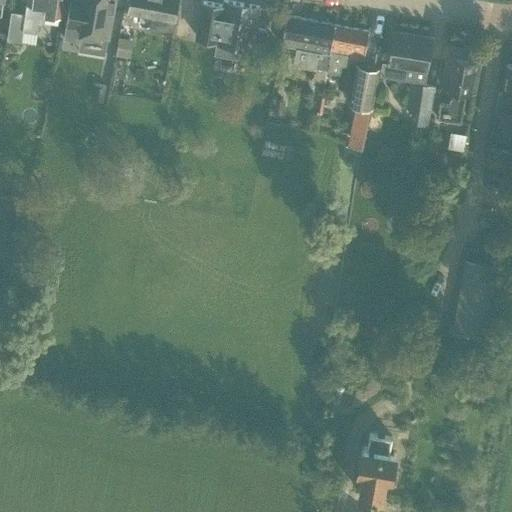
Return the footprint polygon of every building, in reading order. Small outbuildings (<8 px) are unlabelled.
[(28,0),(26,13),(13,11),(9,39),(23,41),(25,29),(38,31),(41,16),(46,17),(47,13),(61,15),(62,0),(28,0)] [(71,0),(66,37),(81,40),(83,31),(110,36),(115,0),(71,0)] [(172,20),(174,20),(177,0),(131,0),(129,12),(154,16),(151,30),(170,34),(172,20)] [(268,29),(257,27),(261,6),(229,0),(225,0),(224,3),(224,4),(218,42),(255,49),(264,51),(268,29)] [(204,1),(198,37),(202,38),(218,40),(224,4),(208,1),(204,1)] [(336,25),(324,22),(288,16),(283,44),(298,47),(297,55),(300,58),(317,61),(313,82),(325,85),(328,69),(336,25)] [(365,60),(370,31),(336,25),(328,69),(341,71),(343,56),(365,60)] [(429,71),(427,70),(433,36),(396,30),(390,61),(384,61),(382,76),(388,76),(393,77),(393,76),(427,82),(429,71)] [(132,38),(120,36),(118,53),(129,55),(132,38)] [(465,56),(465,55),(466,53),(453,51),(453,54),(450,54),(447,72),(450,73),(448,87),(453,88),(451,101),(441,100),(438,118),(463,122),(468,90),(475,92),(481,59),(465,56)] [(381,67),(369,65),(357,62),(349,102),(374,107),(381,67)] [(511,64),(508,63),(503,93),(511,94),(511,64)] [(91,87),(93,72),(76,70),(74,85),(91,87)] [(421,110),(419,124),(431,126),(437,86),(411,82),(407,107),(421,110)] [(94,83),(92,98),(104,100),(107,85),(94,83)] [(276,97),(274,112),(284,114),(286,103),(282,98),(276,97)] [(355,105),(352,122),(366,125),(369,108),(355,105)] [(318,112),(309,110),(306,126),(315,128),(318,112)] [(511,168),(511,150),(491,147),(489,165),(511,168)] [(454,152),(452,165),(462,167),(464,154),(454,152)] [(132,161),(122,161),(122,178),(132,178),(132,161)] [(395,201),(393,219),(406,220),(408,202),(395,201)] [(163,256),(161,267),(178,269),(180,258),(163,256)] [(454,331),(482,336),(494,271),(466,266),(454,331)] [(444,369),(443,385),(457,386),(457,369),(444,369)] [(398,451),(390,449),(393,436),(371,431),(368,445),(362,444),(356,471),(362,472),(359,492),(384,497),(388,477),(394,477),(398,451)]
